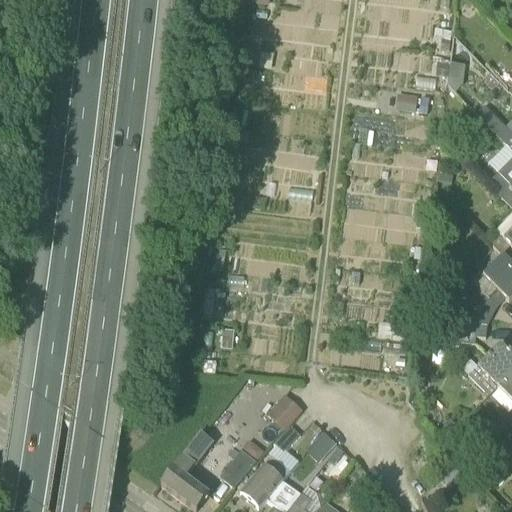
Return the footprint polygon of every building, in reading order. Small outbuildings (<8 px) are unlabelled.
[(400,110),(419,110),(419,98),(400,98),(400,110)] [(511,153),(511,137),(505,131),(498,138),(511,153)] [(511,164),(492,184),(501,193),(498,197),(511,210),(511,164)] [(501,239),(492,248),(511,267),(511,235),(505,242),(501,239)] [(476,289),(473,317),(486,318),(492,321),(497,311),(489,302),(499,293),(510,305),(511,302),(511,267),(492,248),(503,260),(484,278),(479,273),(470,282),(476,289)] [(486,318),(473,317),(472,327),(489,329),(492,321),(486,318)] [(487,342),(489,329),(472,327),(444,324),(441,348),(461,350),(461,346),(477,348),(477,341),(487,342)] [(498,390),(511,376),(511,358),(501,347),(468,379),(488,399),(498,390)] [(511,376),(498,390),(511,404),(511,376)] [(286,457),(302,438),(292,429),(276,447),(286,457)] [(312,451),(322,461),(335,446),(325,436),(312,451)] [(215,446),(202,437),(162,488),(194,511),(198,511),(210,499),(187,481),(215,446)] [(435,438),(425,450),(439,463),(449,452),(435,438)] [(255,464),(243,454),(222,482),(234,491),(255,464)] [(442,480),(443,480),(453,490),(473,468),(462,458),(442,480)] [(258,511),(260,511),(268,503),(278,492),(291,476),(272,460),(241,498),(258,511)] [(292,511),(296,507),(278,492),(268,503),(274,508),(270,511),(292,511)]
